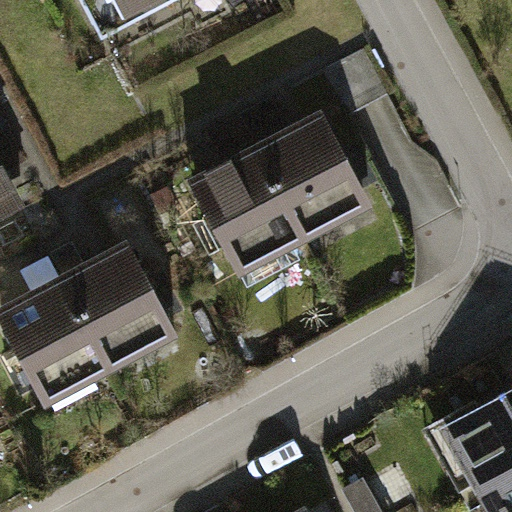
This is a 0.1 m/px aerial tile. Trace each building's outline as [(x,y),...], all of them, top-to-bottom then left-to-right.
[(112,0),(120,14),(147,0),(112,0)] [(260,144),(257,145),(307,240),(372,205),(323,111),(289,129),(273,99),(244,114),(260,144)] [(0,134),(10,129),(0,110),(0,134)] [(250,138),(239,117),(211,132),(222,153),(250,138)] [(241,274),(307,240),(257,145),(192,180),(241,274)] [(0,217),(25,204),(0,156),(0,217)] [(52,254),(63,275),(113,370),(178,335),(128,241),(85,264),(74,243),(52,254)] [(0,315),(47,404),(113,370),(63,275),(61,276),(50,255),(22,269),(34,291),(0,308),(0,315)] [(483,479),(489,489),(511,475),(511,395),(483,411),(455,427),(483,479)] [(455,427),(483,411),(477,400),(426,428),(461,491),(483,479),(455,427)] [(511,511),(511,475),(489,489),(478,494),(488,511),(497,511),(501,510),(501,511),(511,511)] [(382,511),(364,479),(346,489),(358,511),(382,511)]
